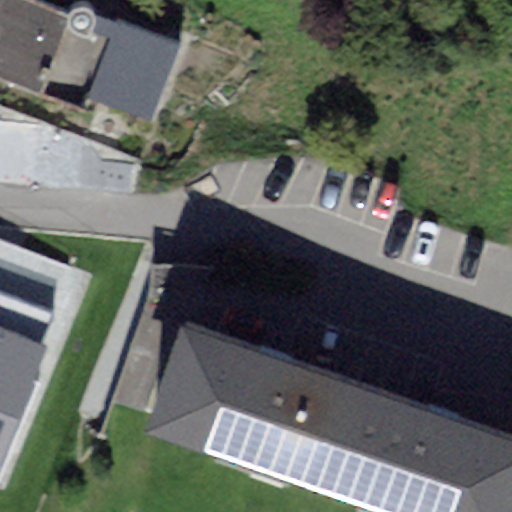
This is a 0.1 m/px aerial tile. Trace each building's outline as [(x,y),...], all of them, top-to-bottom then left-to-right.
[(175,41),(60,0),(0,0),(0,63),(147,118),(175,41)] [(155,422),(328,480),(361,385),(187,327),(155,422)] [(0,452),(43,346),(0,329),(0,452)] [(135,338),(119,397),(144,403),(160,344),(135,338)] [(422,511),(511,511),(511,509),(511,435),(361,385),(328,480),(422,511)]
